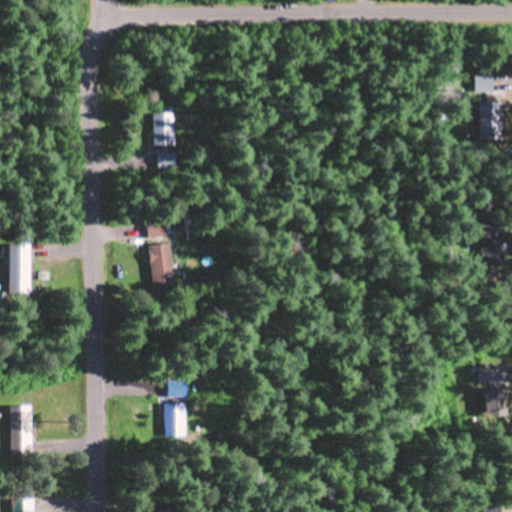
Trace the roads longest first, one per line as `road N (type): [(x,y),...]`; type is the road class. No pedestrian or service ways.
road 1 (residential): [(93,16),(98,511)]
road 2 (residential): [(511,7),(93,16)]
